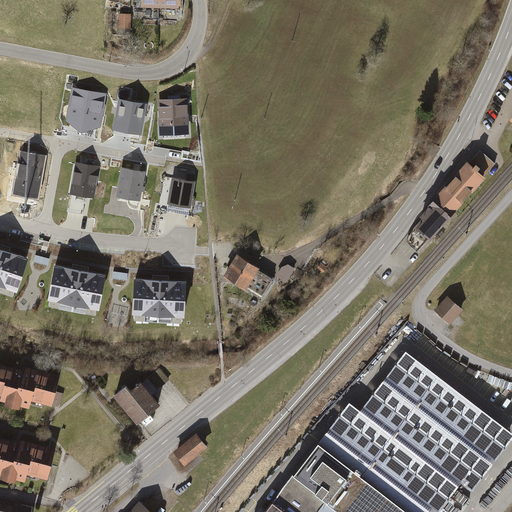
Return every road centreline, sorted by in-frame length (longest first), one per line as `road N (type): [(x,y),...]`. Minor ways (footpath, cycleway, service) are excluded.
road 1 (primary): [(79,511),(315,317),(422,193)]
road 2 (tertiary): [(0,49),(161,71),(196,47),(202,0)]
road 3 (primary): [(422,193),(511,20)]
road 4 (residential): [(422,193),(412,187),(271,266)]
road 5 (residential): [(43,230),(180,245)]
road 6 (residential): [(511,374),(457,351),(423,323),(422,294)]
